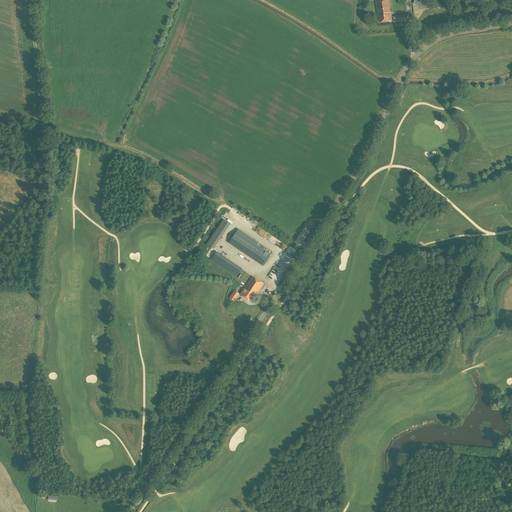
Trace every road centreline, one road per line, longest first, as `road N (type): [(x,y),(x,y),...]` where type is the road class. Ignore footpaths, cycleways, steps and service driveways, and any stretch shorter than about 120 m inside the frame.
road 1 (unclassified): [(131,511),(357,173),(415,59),(443,35),(511,23)]
road 2 (track): [(0,109),(142,154),(222,203)]
